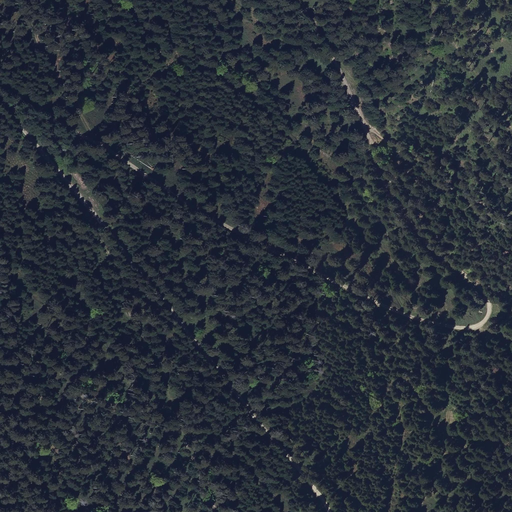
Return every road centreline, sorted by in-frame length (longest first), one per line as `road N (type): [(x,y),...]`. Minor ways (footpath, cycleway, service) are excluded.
road 1 (track): [(0,89),(344,284),(416,316),(476,323),(484,296),(406,210),(300,0)]
road 2 (track): [(0,96),(329,511)]
road 3 (track): [(190,0),(353,223),(405,312)]
road 4 (track): [(215,511),(94,215)]
